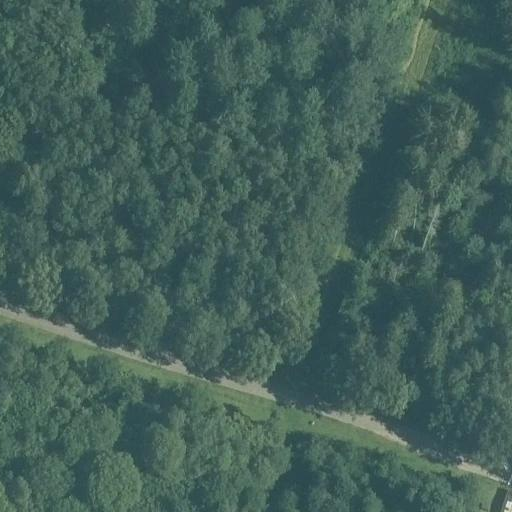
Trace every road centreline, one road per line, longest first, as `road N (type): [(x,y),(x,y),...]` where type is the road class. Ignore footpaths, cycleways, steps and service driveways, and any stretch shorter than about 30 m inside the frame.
road 1 (track): [(268,511),(445,0)]
road 2 (unclassified): [(497,472),(0,308)]
